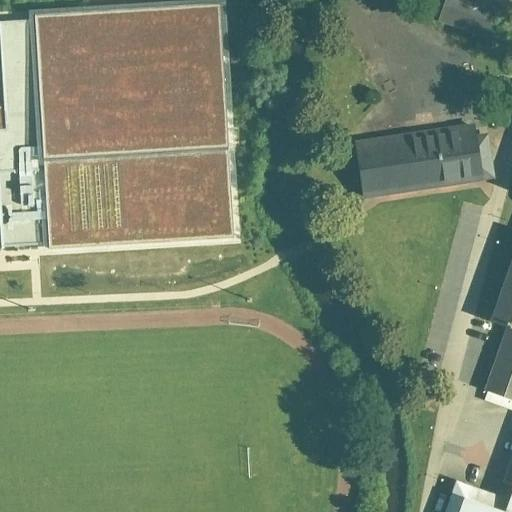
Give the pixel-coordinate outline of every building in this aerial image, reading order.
[(495,3),(485,0),(441,0),(435,23),(484,38),(495,3)] [(235,235),(221,1),(26,12),(26,19),(0,20),(0,242),(0,248),(235,235)] [(472,125),(358,139),(365,192),(479,179),(472,125)] [(511,274),(494,331),(507,335),(486,401),(511,409),(511,274)] [(511,511),(511,481),(505,499),(456,482),(444,511),(511,511)]
